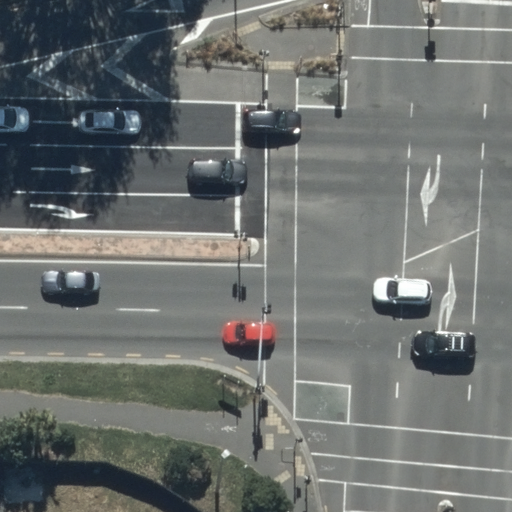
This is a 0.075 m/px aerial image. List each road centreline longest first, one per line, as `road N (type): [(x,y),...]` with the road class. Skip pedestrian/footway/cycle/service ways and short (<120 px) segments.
road 1 (trunk): [(0,144),(396,151)]
road 2 (trunk): [(395,316),(0,307)]
road 3 (tertiary): [(389,511),(395,316)]
road 4 (tertiary): [(501,322),(488,511)]
road 5 (trunk): [(0,38),(169,0)]
road 6 (tertiary): [(508,154),(501,322)]
road 7 (tertiary): [(395,316),(396,151)]
road 8 (tertiary): [(396,151),(399,0)]
